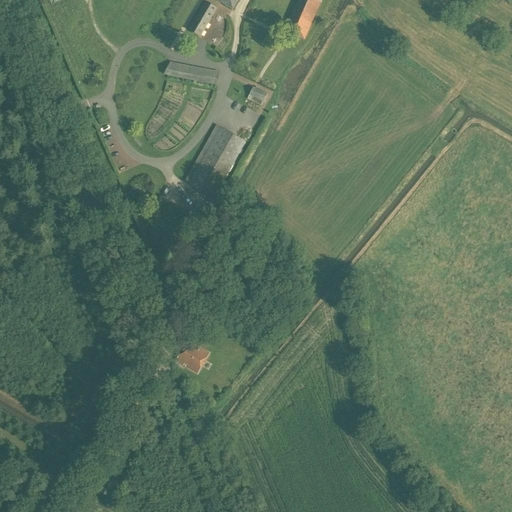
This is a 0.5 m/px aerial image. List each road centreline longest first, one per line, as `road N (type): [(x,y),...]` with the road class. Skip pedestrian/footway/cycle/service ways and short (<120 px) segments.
road 1 (tertiary): [(225,511),(1,0)]
road 2 (track): [(155,353),(76,511)]
